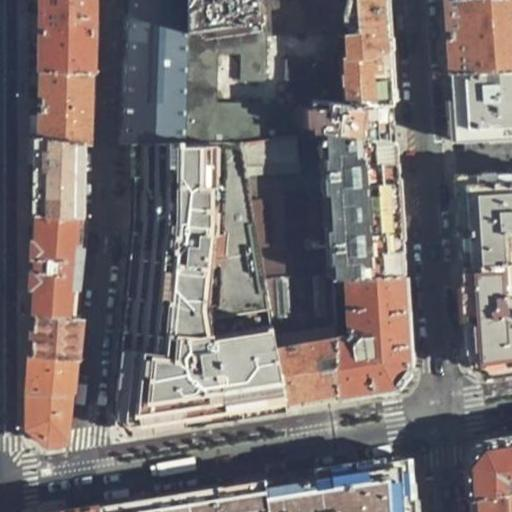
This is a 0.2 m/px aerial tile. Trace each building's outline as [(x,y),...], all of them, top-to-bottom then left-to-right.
[(26,0),(27,25),(27,65),(38,66),(90,70),(91,0),(26,0)] [(107,0),(104,139),(127,140),(184,142),(185,12),(184,0),(107,0)] [(252,0),(185,12),(184,142),(184,143),(207,145),(244,142),(322,131),(328,94),(330,91),(331,90),(337,91),(342,63),(336,62),(347,0),(252,0)] [(184,0),(185,12),(252,0),(184,0)] [(386,0),(347,0),(336,62),(342,63),(337,91),(335,99),(393,102),(388,29),(386,0)] [(445,0),(447,27),(450,72),(511,67),(511,19),(510,0),(445,0)] [(90,70),(38,66),(38,99),(37,134),(79,141),(89,143),(90,70)] [(511,67),(450,72),(452,104),(454,139),(511,135),(511,67)] [(394,118),(393,102),(335,99),(337,91),(331,90),(330,91),(328,94),(322,131),(396,139),(394,118)] [(398,166),(396,139),(322,131),(244,142),(266,274),(332,269),(333,277),(348,275),(405,270),(403,239),(398,166)] [(79,141),(37,134),(27,132),(26,171),(26,213),(38,214),(77,215),(79,141)] [(286,399),(287,401),(266,274),(244,142),(207,145),(184,143),(184,142),(127,140),(126,211),(109,411),(127,426),(210,412),(286,399)] [(460,222),(462,263),(511,255),(511,170),(475,173),(458,189),(460,222)] [(77,215),(38,214),(35,257),(32,308),(70,312),(77,215)] [(506,366),(511,365),(511,255),(462,263),(469,356),(487,369),(506,366)] [(313,398),(339,394),(336,333),(333,277),(332,269),(266,274),(287,401),(288,402),(313,398)] [(410,364),(405,270),(348,275),(350,326),(361,334),(356,340),(347,333),(336,333),(339,394),(373,389),(393,385),(410,364)] [(70,312),(32,308),(31,326),(29,353),(75,357),(79,313),(70,312)] [(75,357),(29,353),(26,383),(27,391),(28,424),(45,443),(68,439),(75,357)] [(489,447),(475,464),(478,504),(511,501),(511,442),(511,443),(489,447)] [(133,505),(111,509),(111,511),(420,511),(419,481),(395,462),(351,469),(133,505)] [(511,511),(511,501),(478,504),(478,511),(511,511)]
